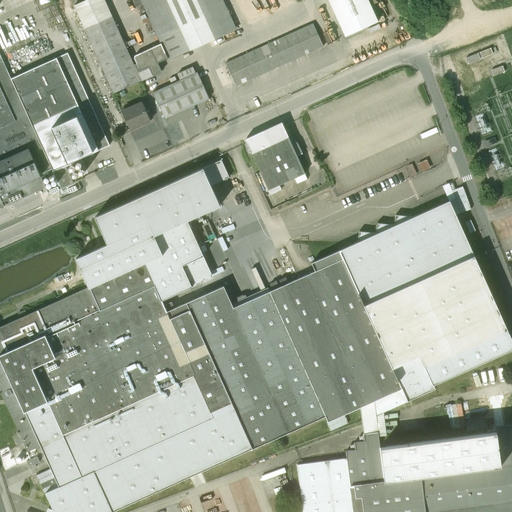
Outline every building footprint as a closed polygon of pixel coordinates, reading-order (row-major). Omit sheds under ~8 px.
[(135,68),(105,0),(86,0),(74,6),(114,93),(161,71),(157,63),(167,58),(161,43),(134,55),(134,58),(138,67),(135,68)] [(222,0),(141,0),(160,42),(164,40),(167,45),(174,41),(173,40),(180,36),(185,40),(189,49),(235,28),(222,0)] [(377,21),(367,0),(328,0),(345,36),(377,21)] [(312,23),(224,62),(235,86),(322,46),(312,23)] [(180,36),(173,40),(174,41),(167,45),(164,40),(160,42),(161,43),(167,58),(168,59),(189,49),(185,40),(180,36)] [(477,55),(468,56),(468,59),(496,54),(495,48),(485,50),(483,44),(475,46),(477,55)] [(10,78),(52,170),(108,145),(67,52),(10,78)] [(2,60),(0,61),(0,161),(28,149),(40,176),(52,170),(10,78),(2,60)] [(153,92),(164,118),(209,98),(197,72),(153,92)] [(141,102),(122,111),(130,130),(150,121),(141,102)] [(282,122),(245,139),(268,190),(305,173),(282,122)] [(495,138),(484,141),(486,147),(497,143),(495,138)] [(28,149),(0,161),(0,193),(40,176),(28,149)] [(221,160),(95,217),(107,244),(76,258),(81,269),(187,221),(220,206),(211,185),(229,177),(221,160)] [(462,187),(451,191),(459,213),(471,209),(462,187)] [(315,271),(233,307),(223,286),(167,311),(162,300),(145,263),(89,288),(99,310),(0,354),(0,390),(28,451),(41,446),(51,469),(36,475),(44,493),(45,493),(53,510),(48,508),(46,511),(112,511),(250,449),(251,450),(252,449),(325,416),(328,421),(360,407),(374,401),(402,388),(392,368),(420,356),(425,366),(507,329),(449,201),(413,217),(395,215),(394,225),(377,223),(376,233),(359,231),(358,242),(311,263),(315,271)] [(187,221),(81,269),(89,287),(89,288),(145,263),(162,300),(192,287),(182,266),(203,256),(187,221)] [(89,237),(77,242),(81,252),(93,247),(89,237)] [(89,287),(27,315),(25,311),(18,314),(20,318),(0,327),(0,354),(99,310),(89,288),(89,287)] [(420,356),(392,368),(402,388),(407,401),(435,389),(433,384),(511,348),(511,340),(507,329),(425,366),(420,356)] [(402,388),(374,401),(378,432),(378,436),(385,435),(382,412),(407,401),(402,388)] [(425,511),(421,476),(384,481),(380,447),(378,436),(378,432),(374,401),(360,407),(363,434),(363,433),(364,442),(354,443),(355,450),(346,451),(346,458),(350,486),(354,486),(355,498),(361,497),(363,511),(425,511)] [(496,432),(380,447),(384,481),(421,476),(425,511),(511,511),(511,424),(495,427),(496,432)] [(346,458),(297,465),(303,511),(363,511),(361,497),(355,498),(354,486),(350,486),(346,458)]
